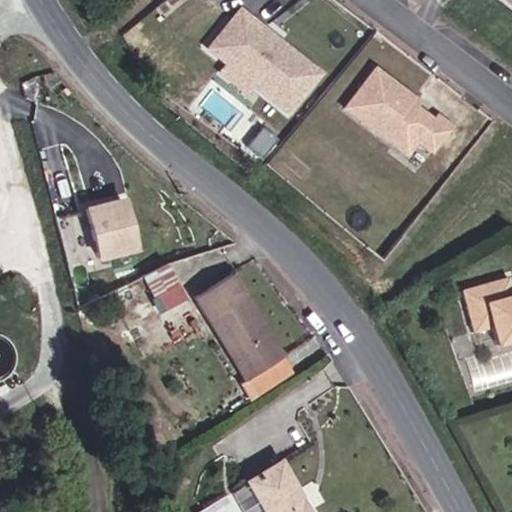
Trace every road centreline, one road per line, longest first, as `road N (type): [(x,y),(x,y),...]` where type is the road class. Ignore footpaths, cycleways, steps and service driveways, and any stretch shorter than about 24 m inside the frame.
road 1 (tertiary): [(36,0),(52,30),(150,131),(316,266),(377,348),(469,511)]
road 2 (residential): [(376,0),(511,103)]
